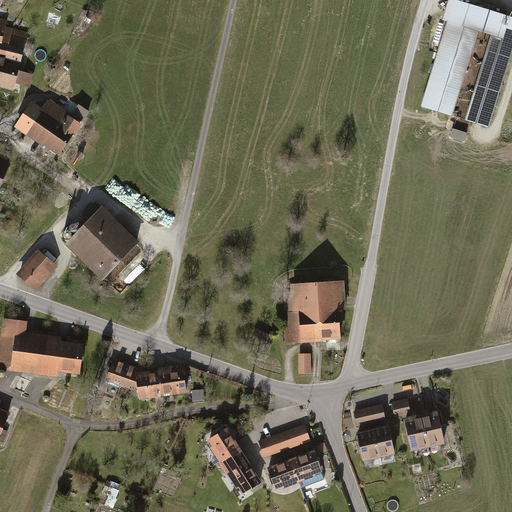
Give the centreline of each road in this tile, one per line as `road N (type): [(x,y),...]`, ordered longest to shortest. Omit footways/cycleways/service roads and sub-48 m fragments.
road 1 (unclassified): [(427,0),(349,384)]
road 2 (track): [(231,0),(157,346)]
road 3 (residential): [(289,391),(285,402),(263,406),(76,427),(0,391)]
road 4 (tertiary): [(0,291),(289,391)]
road 5 (tertiary): [(349,384),(511,350)]
road 6 (track): [(511,81),(490,133),(398,114)]
